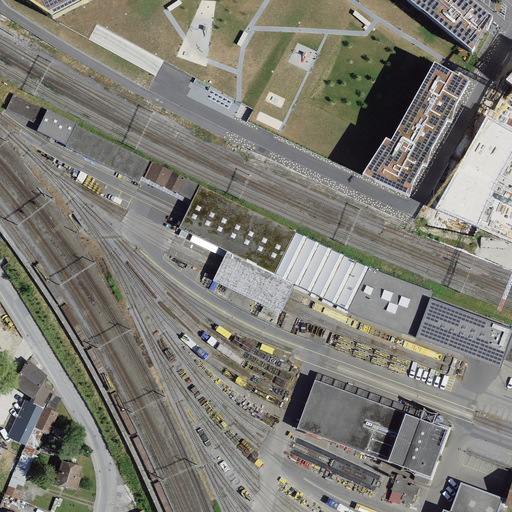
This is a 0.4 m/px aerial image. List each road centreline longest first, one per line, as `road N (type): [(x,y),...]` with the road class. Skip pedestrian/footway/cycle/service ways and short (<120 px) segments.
road 1 (unclassified): [(124,228),(169,270),(246,319),(469,404),(461,426),(511,445)]
road 2 (residential): [(413,208),(157,87)]
road 3 (residential): [(0,274),(77,398),(104,464),(103,511)]
road 4 (residential): [(511,29),(413,208)]
